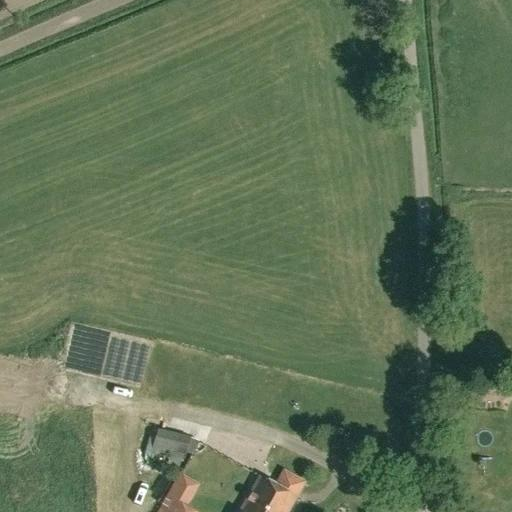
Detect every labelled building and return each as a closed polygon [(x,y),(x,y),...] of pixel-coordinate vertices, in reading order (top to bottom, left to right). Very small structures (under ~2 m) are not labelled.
[(63,366),(142,380),(150,334),(72,320),(63,366)] [(22,393),(39,377),(27,364),(10,380),(22,393)] [(190,436),(155,428),(149,457),(183,467),(187,453),(192,454),(199,441),(190,436)] [(72,465),(40,502),(51,511),(88,511),(105,493),(72,465)] [(181,473),(167,498),(185,508),(198,483),(181,473)] [(287,511),(295,497),(260,478),(240,511),(287,511)] [(0,500),(0,511),(12,511),(14,511),(7,497),(0,500)] [(191,511),(185,508),(167,498),(158,511),(191,511)]
